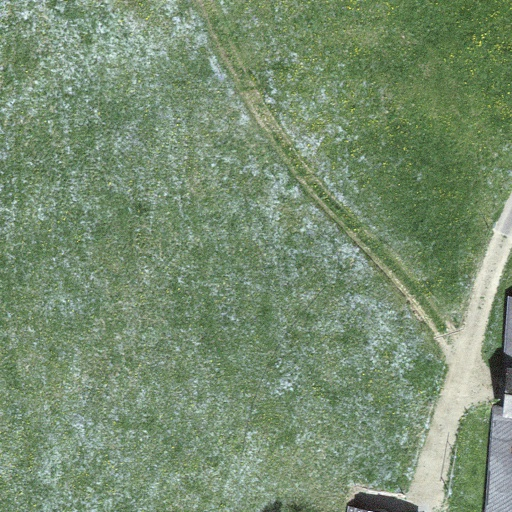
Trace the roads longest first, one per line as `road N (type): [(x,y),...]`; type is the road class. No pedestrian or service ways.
road 1 (track): [(216,0),(232,46),(318,184),(386,251),(459,362),(443,492)]
road 2 (track): [(459,362),(511,224)]
